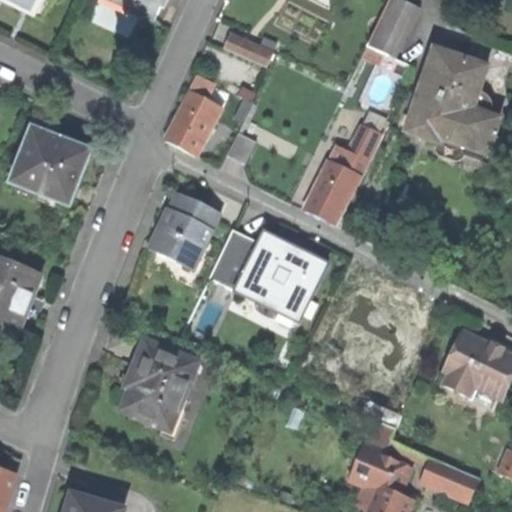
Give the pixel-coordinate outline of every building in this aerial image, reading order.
[(39,18),(48,0),(2,0),(7,2),(39,18)] [(116,0),(137,10),(129,0),(116,0)] [(129,0),(137,10),(157,19),(162,9),(160,1),(161,0),(129,0)] [(390,0),(368,46),(394,59),(418,9),(400,0),(390,0)] [(267,69),(274,54),(232,34),(225,49),(267,69)] [(440,138),(489,155),(500,119),(473,110),(488,67),(460,57),(435,49),(406,132),(439,143),(440,138)] [(300,112),(318,76),(285,58),(266,95),(284,104),(300,112)] [(196,156),(221,108),(206,99),(214,84),(200,77),(167,141),(182,149),(196,156)] [(255,140),(295,155),(299,143),(259,129),(255,140)] [(13,183),(69,205),(90,152),(64,142),(34,131),(13,183)] [(235,154),(253,163),(264,143),(246,133),(235,154)] [(335,225),(359,176),(329,162),(305,210),(321,218),(335,225)] [(183,261),(195,266),(221,214),(181,194),(172,213),(174,214),(171,221),(169,227),(161,223),(149,249),(181,264),(183,261)] [(325,274),(329,264),(307,253),(305,255),(288,247),(289,244),(276,238),(266,233),(260,243),(234,230),(210,278),(244,294),(245,293),(256,298),(256,301),(261,304),(263,303),(265,305),(269,307),(275,308),(274,310),(281,314),(282,312),(297,319),(296,322),(299,323),(304,315),(302,313),(308,299),(311,301),(318,286),(316,285),(323,272),(325,274)] [(41,278),(0,261),(0,329),(17,336),(32,301),(41,278)] [(194,270),(195,266),(183,261),(181,264),(194,270)] [(398,353),(416,316),(398,308),(379,298),(356,344),(372,352),(376,342),(398,353)] [(501,400),(511,378),(511,358),(503,353),(507,345),(495,339),(491,348),(480,342),(464,334),(445,372),(449,374),(443,386),(492,410),(498,398),(501,400)] [(199,363),(146,340),(135,366),(144,369),(141,378),(136,390),(131,388),(122,410),(166,430),(174,409),(180,411),(199,363)] [(126,386),(131,388),(136,390),(141,378),(144,369),(135,366),(126,386)] [(402,415),(373,403),(367,418),(380,424),(396,431),(402,415)] [(386,452),(396,431),(380,424),(371,445),(386,452)] [(370,444),(367,450),(384,458),(386,452),(371,445),(370,444)] [(367,450),(365,449),(354,476),(355,476),(367,481),(364,488),(355,507),(366,511),(408,511),(413,501),(400,496),(411,470),(384,458),(367,450)] [(511,453),(509,452),(502,468),(511,472),(511,453)] [(470,504),(480,480),(432,458),(421,482),(470,504)] [(511,472),(502,468),(499,475),(511,481),(511,472)] [(17,477),(0,470),(0,511),(5,511),(10,499),(17,477)] [(353,483),(364,488),(367,481),(355,476),(353,483)] [(124,511),(74,497),(69,511),(124,511)]
